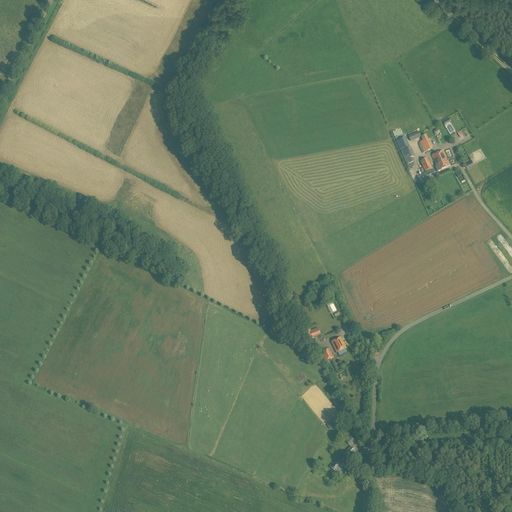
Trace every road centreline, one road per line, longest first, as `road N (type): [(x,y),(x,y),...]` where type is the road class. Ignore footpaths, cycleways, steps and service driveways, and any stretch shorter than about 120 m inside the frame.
road 1 (unclassified): [(369,511),(376,372),(386,347),(410,325),(511,276)]
road 2 (track): [(511,435),(372,444)]
road 3 (track): [(0,110),(56,0)]
